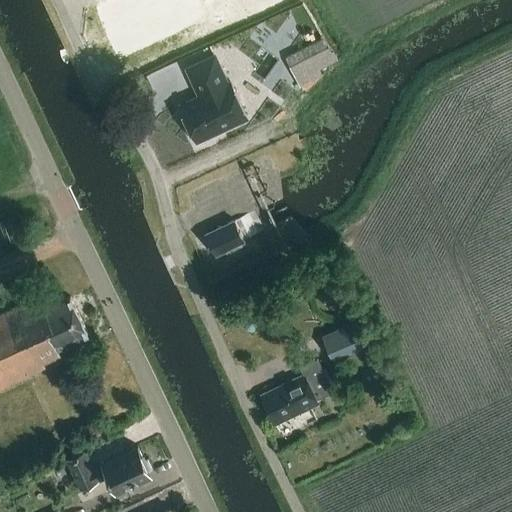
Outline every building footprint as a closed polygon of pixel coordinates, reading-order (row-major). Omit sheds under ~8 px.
[(206,17),(198,0),(122,0),(103,9),(124,55),(206,17)] [(326,45),(292,63),(300,79),(334,61),(326,45)] [(201,95),(181,105),(197,140),(248,116),(231,81),(228,83),(215,56),(189,68),(201,95)] [(235,220),(206,234),(216,254),(226,249),(227,252),(242,245),(241,242),(245,241),(235,220)] [(41,295),(0,313),(0,388),(45,367),(43,362),(60,353),(57,347),(88,333),(70,296),(46,307),(41,295)] [(323,331),(332,357),(360,347),(351,321),(323,331)] [(333,391),(318,359),(310,343),(294,350),(304,374),(262,393),(276,423),(319,402),(317,398),(333,391)] [(85,450),(68,458),(81,486),(109,473),(116,488),(117,487),(117,488),(118,488),(124,488),(128,483),(128,482),(150,472),(149,470),(151,466),(148,458),(143,458),(138,446),(93,467),(85,450)]
